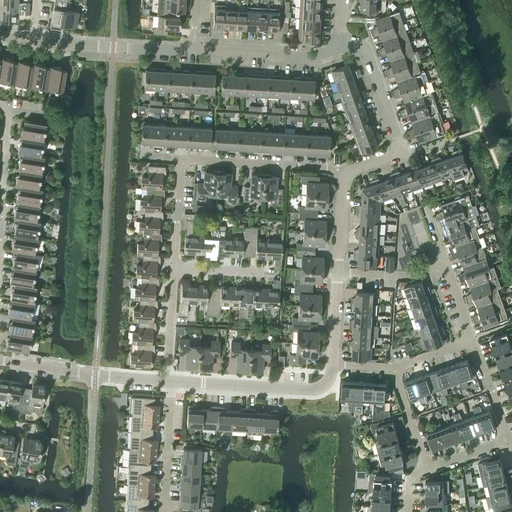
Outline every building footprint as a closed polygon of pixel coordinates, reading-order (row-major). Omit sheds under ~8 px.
[(0,0),(0,6),(29,8),(29,2),(18,2),(18,0),(0,0)] [(66,10),(67,0),(54,0),(50,27),(61,29),(61,28),(60,28),(61,24),(76,27),(79,12),(66,10)] [(159,9),(159,16),(173,17),(173,16),(173,10),(185,11),(185,0),(164,0),(163,9),(159,9)] [(381,0),(356,0),(357,2),(362,2),(361,10),(367,10),(367,15),(375,15),(378,13),(378,11),(381,11),(381,0)] [(213,26),(224,27),(225,10),(225,5),(214,4),(213,26)] [(29,8),(0,6),(0,19),(17,20),(17,14),(29,14),(29,8)] [(246,28),(256,29),(258,7),(247,6),(247,11),(246,28)] [(256,29),(267,30),(268,8),(258,7),(256,29)] [(300,7),(299,17),(320,19),(320,8),(300,7)] [(268,8),(267,30),(278,30),(280,8),(268,8)] [(224,27),(235,28),(236,11),(225,10),(224,27)] [(235,28),(246,28),(247,11),(236,11),(235,28)] [(379,30),(403,22),(399,11),(376,19),(379,28),(379,30)] [(173,17),(159,16),(158,27),(153,27),(153,34),(167,34),(168,28),(179,29),(180,17),(173,16),(173,17)] [(299,17),(299,28),(319,30),(320,19),(299,17)] [(379,28),(374,29),(376,34),(380,32),(383,40),(407,32),(403,22),(379,30),(379,28)] [(319,30),(299,28),(298,39),(318,41),(319,30)] [(387,50),(410,42),(407,32),(383,40),(386,48),(387,50)] [(386,48),(382,49),(383,54),(387,52),(390,61),(414,52),(410,42),(387,50),(386,48)] [(394,71),(417,62),(422,61),(418,51),(414,52),(390,61),(393,69),(394,71)] [(7,82),(15,84),(18,62),(13,61),(13,59),(2,57),(2,59),(0,72),(0,80),(7,82)] [(23,85),(31,86),(34,64),(29,63),(29,62),(18,60),(18,62),(15,84),(15,83),(23,84),(23,85)] [(39,87),(47,89),(50,67),(45,66),(45,64),(34,62),(34,64),(31,86),(39,87)] [(389,70),(391,75),(395,73),(397,81),(421,73),(417,62),(394,71),(393,69),(389,70)] [(331,70),(335,81),(356,73),(355,69),(351,71),(348,64),(337,68),(331,70)] [(50,67),(47,89),(47,88),(55,89),(55,90),(63,91),(67,70),(61,69),(61,67),(50,65),(50,67)] [(145,87),(156,88),(158,67),(149,68),(149,69),(146,69),(145,87)] [(156,88),(168,88),(169,70),(166,70),(166,69),(158,67),(156,88)] [(168,88),(179,89),(180,69),(172,69),(172,71),(169,70),(168,88)] [(179,89),(191,90),(192,72),(188,72),(189,70),(180,69),(179,89)] [(191,90),(202,90),(203,70),(195,70),(195,72),(192,72),(191,90)] [(203,70),(202,90),(214,91),(215,73),(211,73),(211,71),(203,70)] [(401,91),(425,83),(429,81),(425,71),(421,73),(397,81),(400,89),(401,91)] [(221,92),(233,92),(234,72),(226,72),(226,74),(222,74),(221,92)] [(233,92),(244,93),(246,75),(242,75),(242,73),(234,72),(233,92)] [(244,93),(256,94),(257,73),(249,74),(249,75),(246,75),(244,93)] [(256,94),(267,94),(268,76),(265,76),(265,75),(257,73),(256,94)] [(335,81),(338,91),(356,85),(353,78),(358,77),(356,73),(335,81)] [(267,94),(279,95),(280,75),(272,75),(272,77),(268,76),(267,94)] [(279,95),(290,96),(291,78),(288,78),(288,76),(280,75),(279,95)] [(290,96),(302,96),(303,76),(295,76),(295,78),(291,78),(290,96)] [(303,76),(302,96),(314,97),(314,87),(315,79),(311,79),(311,77),(303,76)] [(405,101),(428,93),(432,91),(429,81),(425,83),(401,91),(400,89),(396,90),(398,95),(402,93),(405,101)] [(338,91),(342,101),(364,93),(362,90),(358,91),(356,85),(338,91)] [(408,111),(432,103),(436,102),(432,91),(428,93),(405,101),(408,109),(408,111)] [(342,101),(345,111),(363,105),(360,99),(365,97),(364,93),(342,101)] [(332,104),(329,94),(322,96),(325,107),(332,104)] [(409,114),(412,122),(440,112),(436,102),(432,103),(408,111),(408,109),(403,110),(405,115),(409,114)] [(345,111),(349,121),(371,114),(369,110),(365,112),(363,105),(345,111)] [(412,122),(415,130),(416,132),(443,122),(440,112),(412,122)] [(349,121),(352,132),(370,125),(368,119),(372,117),(371,114),(349,121)] [(20,136),(22,137),(22,136),(44,140),(43,139),(45,132),(47,123),(25,120),(24,126),(22,125),(20,136)] [(411,131),(412,136),(416,134),(419,143),(447,133),(443,122),(416,132),(415,130),(411,131)] [(145,143),(153,145),(154,124),(142,124),(141,142),(145,142),(145,143)] [(161,143),(164,143),(165,125),(154,124),(153,145),(161,144),(161,143)] [(167,145),(175,146),(177,126),(165,125),(164,143),(167,143),(167,145)] [(352,132),(356,142),(378,134),(377,130),(372,132),(370,125),(352,132)] [(184,144),(187,144),(188,126),(177,126),(175,146),(184,146),(184,144)] [(190,146),(198,148),(199,127),(188,126),(187,144),(190,145),(190,146)] [(199,127),(198,148),(206,147),(207,146),(210,146),(211,128),(199,127)] [(217,148),(226,149),(227,129),(215,128),(214,146),(218,146),(217,148)] [(234,147),(237,148),(238,130),(227,129),(226,149),(234,149),(234,147)] [(240,149),(248,151),(250,130),(238,130),(237,148),(240,148),(240,149)] [(257,149),(260,149),(261,131),(250,130),(248,151),(257,150),(257,149)] [(263,151),(271,152),(273,132),(261,131),(260,149),(263,149),(263,151)] [(280,150),(283,150),(284,132),(273,132),(271,152),(280,152),(280,150)] [(286,152),(294,153),(295,133),(284,132),(283,150),(286,151),(286,152)] [(303,152),(306,152),(307,134),(295,133),(294,153),(302,153),(303,152)] [(309,154),(317,155),(318,135),(307,134),(306,152),(309,152),(309,154)] [(378,134),(356,142),(360,153),(362,152),(377,146),(375,139),(379,138),(378,134)] [(318,135),(317,155),(325,155),(325,153),(329,153),(330,135),(318,135)] [(18,152),(23,153),(44,156),(45,156),(41,155),(42,148),(43,148),(44,140),(22,136),(22,137),(21,142),(19,141),(18,152)] [(454,156),(447,158),(453,176),(454,178),(465,174),(464,171),(469,170),(461,148),(452,152),(454,156)] [(18,169),(20,169),(42,172),(41,172),(43,164),(44,156),(23,153),(22,158),(20,158),(18,169)] [(439,156),(436,157),(443,179),(453,176),(447,158),(441,161),(439,156)] [(433,163),(427,165),(433,183),(443,179),(436,157),(432,159),(433,163)] [(419,163),(415,165),(423,186),(433,183),(427,165),(420,168),(419,163)] [(141,188),(147,188),(162,189),(162,188),(163,173),(165,173),(165,166),(149,165),(148,176),(142,176),(141,188)] [(413,170),(406,173),(413,190),(423,186),(415,165),(411,166),(413,170)] [(16,185),(21,186),(21,185),(43,189),(43,188),(39,188),(40,180),(41,180),(42,172),(20,169),(19,174),(17,174),(16,185)] [(205,192),(217,193),(218,170),(213,170),(210,172),(206,172),(206,171),(205,171),(204,183),(198,183),(197,198),(205,198),(205,192)] [(218,170),(217,193),(228,194),(228,200),(236,200),(237,185),(230,185),(231,172),(230,172),(230,173),(226,173),(223,170),(218,170)] [(398,171),(395,172),(402,194),(413,190),(406,173),(400,175),(398,171)] [(392,178),(386,180),(392,197),(402,194),(395,172),(391,173),(392,178)] [(251,195),(263,196),(264,173),(259,173),(256,175),(252,175),(252,174),(251,174),(250,186),(244,186),(243,201),(251,201),(251,195)] [(264,173),(263,196),(274,197),(274,203),(282,203),(283,188),(276,188),(277,175),(276,175),(276,176),(272,176),(270,173),(264,173)] [(307,182),(306,194),(329,195),(329,190),(327,187),(327,184),(328,184),(328,183),(316,182),(316,176),(301,175),(301,182),(307,182)] [(378,178),(374,179),(382,201),(392,197),(386,180),(379,182),(378,178)] [(363,188),(362,200),(381,201),(382,201),(374,179),(370,180),(372,185),(363,188)] [(16,201),(18,202),(18,201),(40,205),(40,204),(39,204),(41,197),(43,189),(21,185),(21,186),(20,191),(18,190),(16,201)] [(140,210),(146,210),(160,211),(160,210),(161,195),(164,195),(164,188),(162,188),(162,189),(147,188),(146,198),(140,198),(140,210)] [(299,205),(299,212),(314,213),(314,207),(327,208),(327,207),(326,207),(326,203),(329,201),(329,195),(306,194),(305,206),(299,205)] [(456,199),(441,204),(444,213),(445,215),(472,205),(468,195),(461,197),(461,195),(459,195),(456,196),(455,197),(456,199)] [(357,207),(357,211),(380,212),(381,201),(362,200),(362,207),(357,207)] [(14,217),(19,218),(40,221),(41,221),(37,220),(38,213),(39,213),(40,205),(18,201),(18,202),(17,207),(15,206),(14,217)] [(444,213),(440,214),(442,219),(446,217),(448,225),(472,217),(476,215),(472,205),(445,215),(444,213)] [(138,232),(144,232),(159,233),(159,232),(160,217),(162,218),(163,210),(160,210),(160,211),(146,210),(145,221),(139,220),(138,232)] [(361,215),(361,222),(379,223),(380,212),(357,211),(357,215),(361,215)] [(304,219),(304,231),(327,233),(327,227),(325,225),(325,221),(326,221),(326,220),(313,219),(314,213),(299,212),(298,219),(304,219)] [(472,217),(448,225),(451,233),(452,235),(476,227),(479,226),(476,215),(472,217)] [(216,256),(217,253),(218,225),(219,217),(212,217),(211,236),(202,235),(200,254),(210,254),(210,256),(216,256)] [(14,234),(16,234),(38,237),(37,237),(39,229),(40,221),(19,218),(18,223),(16,223),(14,234)] [(184,253),(200,254),(202,235),(192,234),(193,219),(186,219),(184,253)] [(356,229),(356,233),(379,234),(379,223),(361,222),(361,229),(356,229)] [(223,255),(233,256),(234,237),(225,236),(225,225),(218,225),(217,253),(223,254),(223,255)] [(243,255),(249,255),(251,227),(244,226),(243,238),(234,237),(233,256),(243,256),(243,255)] [(255,257),(265,258),(266,239),(257,238),(258,227),(251,227),(249,255),(255,256),(255,257)] [(451,233),(447,234),(449,239),(453,237),(456,245),(479,237),(476,227),(452,235),(451,233)] [(297,243),(296,249),(311,250),(311,244),(324,245),(324,244),(324,240),(326,238),(327,233),(304,231),(303,243),(297,243)] [(137,254),(143,254),(157,255),(158,240),(161,240),(161,233),(159,232),(159,233),(144,232),(144,243),(138,242),(137,254)] [(360,237),(360,244),(378,245),(379,234),(356,233),(355,236),(360,237)] [(12,250),(17,251),(17,250),(38,254),(39,253),(35,253),(36,245),(37,245),(38,237),(16,234),(15,239),(13,239),(12,250)] [(479,237),(456,245),(459,254),(459,256),(483,247),(487,246),(483,236),(479,237)] [(266,239),(265,258),(274,258),(274,268),(281,269),(283,240),(266,239)] [(355,250),(354,254),(377,256),(378,245),(360,244),(359,250),(355,250)] [(459,254),(454,255),(456,260),(460,258),(463,266),(486,258),(483,247),(459,256),(459,254)] [(302,257),(301,268),(324,270),(325,264),(322,262),(323,258),(324,258),(324,257),(310,257),(311,250),(296,249),(296,256),(302,257)] [(12,266),(14,267),(14,266),(36,270),(36,269),(35,269),(37,262),(38,254),(17,250),(17,251),(16,256),(14,255),(12,266)] [(135,276),(141,277),(141,276),(156,277),(157,262),(159,262),(160,255),(157,255),(143,254),(142,265),(136,265),(135,276)] [(377,256),(354,254),(354,258),(359,258),(358,266),(377,267),(377,256)] [(394,257),(387,256),(386,270),(393,271),(394,257)] [(486,258),(463,266),(466,274),(467,276),(490,268),(486,258)] [(10,282),(15,283),(36,286),(37,286),(33,285),(34,278),(35,278),(36,270),(14,266),(14,267),(13,272),(11,271),(10,282)] [(466,274),(462,275),(463,280),(467,278),(470,286),(494,278),(497,277),(494,267),(490,268),(467,276),(466,274)] [(295,280),(294,286),(308,287),(309,281),(322,282),(322,281),(321,281),(321,277),(324,275),(324,270),(301,268),(301,280),(295,280)] [(134,298),(140,299),(140,298),(154,299),(155,284),(158,284),(158,277),(156,277),(141,276),(141,277),(141,287),(135,287),(134,298)] [(494,278),(470,286),(473,295),(474,297),(497,288),(501,287),(497,277),(494,278)] [(272,289),(263,288),(262,307),(279,308),(280,279),(273,278),(272,289)] [(404,286),(408,297),(430,289),(428,286),(424,287),(421,280),(404,286)] [(10,299),(12,299),(34,302),(33,302),(35,294),(36,286),(15,283),(14,288),(12,288),(10,299)] [(188,302),(197,303),(199,284),(182,283),(180,313),(187,313),(188,302)] [(206,315),(213,315),(215,286),(208,286),(208,285),(199,284),(197,303),(207,303),(206,315)] [(221,304),(230,305),(231,286),(221,285),(221,287),(215,286),(213,315),(220,315),(221,304)] [(238,317),(245,317),(247,288),(241,288),(241,287),(231,286),(230,305),(239,305),(238,317)] [(300,294),(299,305),(322,307),(322,301),(320,299),(320,295),(321,295),(321,294),(308,294),(308,287),(294,286),(294,287),(291,287),(291,291),(294,292),(294,293),(300,294)] [(247,288),(245,317),(252,317),(253,306),(262,307),(263,288),(253,287),(253,289),(247,288)] [(473,295),(469,296),(471,301),(475,299),(477,307),(501,298),(497,288),(474,297),(473,295)] [(408,297),(411,307),(429,301),(426,295),(431,293),(430,289),(408,297)] [(352,299),(351,303),(374,304),(375,293),(357,292),(356,299),(352,299)] [(133,320),(139,321),(153,322),(153,321),(154,306),(156,306),(157,299),(154,299),(140,298),(140,299),(139,309),(133,309),(133,320)] [(501,298),(477,307),(480,315),(481,317),(505,309),(501,298)] [(8,315),(13,316),(13,315),(34,319),(35,318),(31,318),(32,310),(33,310),(34,302),(12,299),(11,304),(9,304),(8,315)] [(411,307),(415,317),(437,310),(435,306),(431,308),(429,301),(411,307)] [(356,307),(355,314),(374,315),(374,304),(351,303),(351,307),(356,307)] [(292,317),(292,324),(307,324),(307,318),(320,319),(320,318),(319,318),(319,314),(322,312),(322,307),(299,305),(298,317),(292,317)] [(480,315),(476,316),(478,321),(482,319),(485,328),(508,319),(505,309),(481,317),(480,315)] [(415,317),(419,328),(436,321),(434,315),(438,313),(437,310),(415,317)] [(350,320),(350,324),(373,326),(374,315),(355,314),(355,321),(350,320)] [(8,331),(10,332),(10,331),(32,335),(32,334),(31,334),(33,327),(34,319),(13,315),(13,316),(12,321),(10,320),(8,331)] [(131,343),(137,343),(152,344),(152,343),(153,328),(155,328),(155,321),(153,321),(153,322),(139,321),(138,332),(132,331),(131,343)] [(419,328),(422,338),(444,330),(443,326),(438,328),(436,321),(419,328)] [(297,331),(297,342),(320,344),(320,338),(318,336),(318,332),(319,332),(319,331),(307,331),(307,324),(292,324),(291,330),(297,331)] [(354,328),(354,335),(372,337),(378,337),(378,326),(373,326),(350,324),(350,328),(354,328)] [(444,330),(422,338),(426,348),(427,348),(432,346),(443,342),(441,335),(445,334),(444,330)] [(10,331),(10,332),(9,337),(7,336),(6,347),(29,351),(30,343),(31,343),(32,335),(10,331)] [(401,331),(393,333),(393,340),(403,337),(402,334),(401,331)] [(507,332),(490,338),(495,351),(511,345),(511,332),(508,334),(507,332)] [(349,342),(349,346),(372,347),(372,337),(354,335),(354,342),(349,342)] [(193,368),(198,369),(199,346),(188,345),(188,339),(180,338),(179,354),(186,354),(185,366),(186,366),(191,366),(193,368)] [(199,346),(198,369),(204,369),(206,367),(211,367),(211,368),(212,356),(218,356),(219,341),(211,340),(211,347),(199,346)] [(244,371),(249,372),(250,349),(239,348),(239,342),(231,341),(230,357),(237,357),(236,370),(237,370),(237,369),(241,369),(244,371)] [(411,341),(405,344),(407,350),(413,348),(411,341)] [(320,344),(297,342),(296,354),(290,354),(289,361),(305,362),(305,355),(317,356),(318,355),(317,355),(317,351),(319,349),(320,344)] [(137,343),(137,354),(131,353),(130,365),(150,366),(151,350),(154,351),(154,343),(152,343),(152,344),(137,343)] [(250,349),(249,372),(254,372),(257,370),(262,370),(262,371),(263,359),(269,359),(270,344),(262,343),(262,350),(250,349)] [(511,345),(495,351),(499,364),(511,359),(511,345)] [(372,347),(349,346),(348,350),(353,350),(353,357),(364,358),(371,359),(372,347)] [(467,359),(457,363),(465,388),(469,387),(467,379),(473,376),(467,359)] [(511,359),(499,364),(504,376),(511,373),(511,359)] [(457,363),(447,367),(453,384),(459,381),(462,389),(465,388),(457,363)] [(447,367),(436,370),(445,395),(448,394),(446,386),(453,384),(447,367)] [(436,370),(426,374),(432,391),(438,389),(442,396),(445,395),(436,370)] [(426,374),(416,377),(425,402),(428,401),(426,393),(432,391),(426,374)] [(425,402),(416,377),(405,381),(413,402),(420,399),(422,403),(425,402)] [(0,398),(6,399),(9,380),(0,378),(0,398)] [(15,411),(22,412),(26,387),(21,386),(21,382),(9,380),(6,399),(13,401),(12,407),(15,411)] [(342,381),(341,399),(348,399),(349,407),(352,408),(354,381),(342,381)] [(352,408),(352,411),(355,411),(355,405),(363,405),(363,400),(364,382),(354,381),(352,408)] [(364,382),(363,400),(370,401),(370,409),(371,414),(373,415),(373,409),(375,383),(364,382)] [(26,387),(22,412),(29,413),(33,410),(34,404),(42,405),(44,394),(44,392),(46,392),(46,388),(45,388),(45,385),(33,383),(32,388),(26,387)] [(373,415),(373,420),(384,417),(390,415),(389,410),(385,410),(385,401),(386,384),(375,383),(373,409),(373,415)] [(133,396),(131,414),(158,415),(159,404),(154,404),(155,397),(133,396)] [(187,425),(202,426),(203,408),(195,408),(196,405),(188,404),(187,425)] [(479,405),(476,406),(485,431),(496,427),(490,410),(483,413),(479,405)] [(202,426),(217,427),(218,406),(211,406),(210,409),(203,408),(202,426)] [(217,427),(232,428),(233,410),(225,410),(226,407),(218,406),(217,427)] [(475,416),(469,418),(475,435),(485,431),(476,406),(473,407),(475,416)] [(232,428),(247,429),(248,408),(241,408),(240,411),(233,410),(232,428)] [(262,434),(262,430),(263,412),(255,412),(256,408),(248,408),(247,429),(247,433),(262,434)] [(263,412),(262,430),(277,431),(278,410),(271,409),(270,413),(263,412)] [(459,412),(456,414),(465,438),(475,435),(469,418),(463,420),(459,412)] [(131,414),(130,431),(153,432),(153,426),(158,426),(158,415),(131,414)] [(455,423),(448,425),(454,442),(465,438),(456,414),(453,415),(455,423)] [(378,432),(380,439),(397,434),(393,421),(392,421),(392,418),(370,424),(372,432),(378,432)] [(439,420),(436,421),(444,445),(454,442),(448,425),(442,427),(439,420)] [(444,445),(436,421),(432,422),(434,430),(428,432),(434,449),(444,445)] [(2,433),(0,442),(0,452),(6,454),(5,460),(3,459),(15,465),(19,441),(13,440),(14,435),(7,434),(8,432),(3,431),(3,433),(2,433)] [(130,431),(129,448),(156,450),(157,439),(152,439),(153,432),(130,431)] [(378,453),(383,452),(401,447),(397,434),(380,439),(374,440),(378,453)] [(39,459),(40,450),(41,450),(41,448),(43,448),(43,444),(41,444),(42,439),(30,437),(29,439),(23,439),(19,466),(26,467),(30,464),(31,458),(39,459)] [(178,458),(178,460),(200,461),(201,449),(194,448),(194,445),(186,445),(185,448),(183,448),(183,456),(181,456),(181,458),(178,458)] [(401,447),(383,452),(378,453),(381,466),(388,464),(390,470),(393,469),(402,466),(404,466),(402,460),(404,460),(401,447)] [(129,448),(128,466),(151,467),(151,461),(156,461),(156,450),(129,448)] [(478,463),(481,475),(503,470),(500,458),(478,463)] [(182,464),(182,473),(200,474),(200,461),(178,460),(178,462),(180,462),(180,464),(182,464)] [(128,466),(127,483),(154,485),(155,474),(150,474),(151,467),(128,466)] [(483,486),(488,485),(506,481),(503,470),(481,475),(483,486)] [(176,483),(176,485),(199,487),(200,474),(182,473),(181,482),(179,481),(179,483),(176,483)] [(368,492),(373,492),(391,494),(392,480),(390,480),(391,474),(369,473),(368,492)] [(448,480),(426,481),(426,493),(444,492),(449,492),(448,480)] [(488,485),(491,496),(508,492),(506,481),(488,485)] [(127,483),(126,501),(148,502),(149,496),(153,496),(154,485),(127,483)] [(199,487),(176,485),(176,487),(179,487),(179,489),(181,490),(180,498),(198,500),(199,487)] [(373,492),(373,506),(390,507),(391,494),(373,492)] [(444,492),(426,493),(426,504),(445,504),(444,492)] [(486,497),(489,508),(511,503),(508,492),(491,496),(486,497)] [(126,501),(125,511),(152,511),(153,509),(148,508),(148,502),(126,501)] [(489,511),(511,511),(511,506),(511,503),(489,508),(489,511)]
